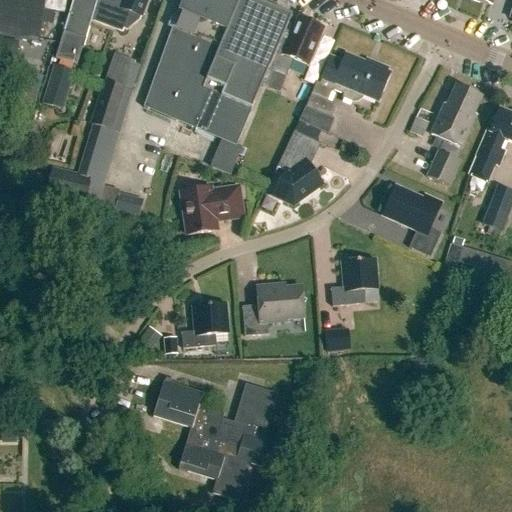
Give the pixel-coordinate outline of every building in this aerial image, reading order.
[(45,0),(70,4),(70,0),(0,0),(0,34),(33,39),(34,23),(32,23),(34,0),(45,0)] [(85,42),(83,51),(85,51),(97,8),(100,0),(75,0),(64,35),(85,42)] [(150,0),(100,0),(100,2),(143,19),(150,0)] [(184,0),(145,112),(238,151),(254,113),(253,113),(266,82),(268,83),(271,75),(268,74),(270,71),(271,70),(284,41),(291,43),(294,34),(288,31),(293,18),(248,0),(184,0)] [(270,71),(268,74),(271,75),(287,81),(295,63),(310,69),(325,31),(300,21),(294,34),(291,43),(284,41),(271,70),(270,71)] [(333,59),(321,86),(318,84),(307,110),(294,133),(313,142),(324,118),(332,121),(337,108),(328,104),(333,93),(344,97),(342,100),(355,105),(360,104),(363,102),(364,98),(379,105),(391,76),(348,57),(344,64),(333,59)] [(44,109),(65,115),(76,75),(55,69),(44,109)] [(103,83),(89,127),(113,134),(127,91),(103,83)] [(430,137),(443,142),(427,179),(449,188),(460,163),(457,161),(461,151),(476,117),(474,116),(481,99),(455,88),(447,107),(444,106),(430,137)] [(482,145),(476,158),(496,167),(503,153),(500,152),(506,140),(511,142),(511,117),(500,112),(485,146),(482,145)] [(318,144),(313,142),(294,133),(278,169),(286,173),(273,199),(293,208),(323,187),(308,166),(318,144)] [(92,181),(53,172),(46,198),(86,208),(92,181)] [(47,180),(27,176),(25,187),(44,191),(47,180)] [(511,193),(496,188),(481,228),(501,235),(511,206),(511,193)] [(210,191),(180,196),(188,240),(218,234),(216,224),(243,219),(238,189),(211,194),(210,191)] [(417,233),(409,250),(430,260),(441,236),(430,231),(442,205),(425,198),(423,201),(397,189),(383,218),(417,233)] [(121,193),(118,211),(142,216),(145,198),(121,193)] [(375,261),(342,264),(344,290),(331,291),(333,309),(366,306),(364,293),(378,292),(375,261)] [(303,298),(302,288),(276,291),(276,287),(257,289),(258,307),(242,309),(245,339),(269,337),(268,326),(288,324),(287,322),(304,320),(303,306),(306,302),(303,298)] [(215,337),(229,336),(226,306),(193,309),(195,334),(182,335),(183,351),(216,348),(215,337)] [(348,331),(324,333),(326,355),(350,352),(348,331)] [(164,383),(153,419),(191,431),(178,472),(216,483),(212,495),(238,504),(250,466),(276,475),(284,447),(264,441),(278,396),(246,386),(233,427),(222,423),(224,415),(199,408),(203,395),(164,383)]
